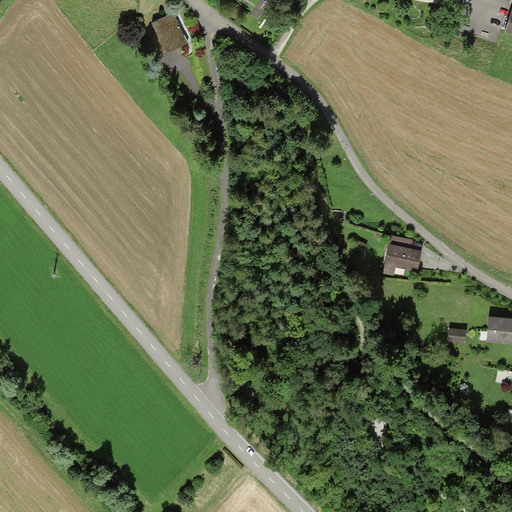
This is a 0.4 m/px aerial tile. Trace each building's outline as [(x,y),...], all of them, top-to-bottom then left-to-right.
[(174,15),(152,25),(167,55),(188,44),(181,30),(174,15)] [(390,233),(389,240),(412,245),(413,237),(390,233)] [(412,245),(389,240),(382,271),(394,274),(396,265),(417,270),(422,247),(412,245)] [(511,314),(489,312),(487,341),(511,342),(511,314)] [(449,326),(448,341),(466,342),(466,327),(449,326)]
